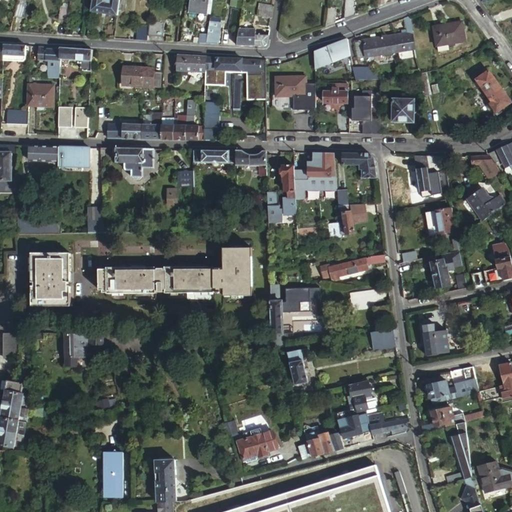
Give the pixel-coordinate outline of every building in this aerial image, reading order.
[(117,0),(107,0),(107,1),(107,4),(103,3),(103,0),(101,0),(90,0),(88,13),(115,17),(116,11),(117,0)] [(188,0),(187,13),(203,15),(204,5),(204,0),(188,0)] [(343,0),(343,21),(353,17),(351,0),(343,0)] [(375,0),(375,9),(384,5),(383,0),(375,0)] [(255,14),(269,17),(272,5),(257,2),(255,14)] [(13,3),(10,19),(19,21),(22,5),(13,3)] [(54,22),(63,23),(65,8),(57,7),(54,22)] [(225,29),(236,31),(237,21),(239,8),(228,7),(225,29)] [(326,7),(324,28),(334,24),(335,8),(326,7)] [(147,21),(146,37),(161,37),(162,22),(147,21)] [(236,31),(234,45),(263,47),(266,35),(253,33),(254,28),(252,27),(247,27),(248,23),(237,21),(236,31)] [(145,41),(146,24),(137,23),(135,41),(145,41)] [(204,45),(215,45),(218,25),(207,23),(205,37),(204,45)] [(433,30),(435,48),(448,46),(465,43),(461,24),(445,27),(445,28),(433,30)] [(103,39),(112,39),(113,28),(105,27),(103,39)] [(179,43),(192,44),(193,32),(181,30),(179,43)] [(414,50),(411,32),(406,34),(395,35),(397,53),(414,50)] [(397,53),(395,35),(381,38),(374,39),(369,40),(353,43),(356,60),(371,58),(382,56),(397,53)] [(195,44),(204,45),(205,37),(197,36),(195,44)] [(349,41),(312,50),(316,68),(353,59),(349,41)] [(23,57),(24,46),(2,45),(1,61),(7,61),(9,59),(9,56),(13,56),(13,59),(14,61),(19,62),(22,59),(22,57),(23,57)] [(43,60),(44,47),(36,46),(35,46),(35,59),(43,60)] [(58,60),(59,48),(45,47),(44,47),(43,60),(43,63),(58,63),(58,60)] [(90,62),(91,51),(91,50),(76,49),(59,48),(58,60),(80,61),(90,62)] [(204,58),(205,55),(176,54),(176,69),(203,70),(204,69),(204,58)] [(257,71),(257,69),(258,60),(204,58),(204,69),(212,69),(220,70),(257,71)] [(89,73),(90,62),(80,61),(79,72),(89,73)] [(152,69),(122,67),(122,86),(159,87),(160,72),(152,72),(152,69)] [(212,85),(212,69),(204,69),(203,70),(203,84),(212,85)] [(212,69),(212,85),(216,85),(219,82),(220,70),(212,69)] [(352,70),(356,82),(377,82),(376,76),(370,70),(352,70)] [(475,79),(489,102),(503,94),(488,71),(475,79)] [(426,83),(424,72),(418,74),(420,84),(426,83)] [(306,96),(305,77),(275,77),(275,96),(306,96)] [(377,82),(356,82),(355,95),(376,94),(377,82)] [(429,95),(426,83),(420,84),(422,96),(429,95)] [(347,93),(348,85),(330,84),(330,91),(324,90),(324,102),(347,103),(347,93)] [(29,85),(28,107),(53,107),(54,86),(29,85)] [(503,94),(489,102),(487,103),(493,112),(508,103),(503,94)] [(362,108),(361,133),(378,133),(379,96),(376,96),(376,98),(368,98),(368,108),(362,108)] [(178,97),(166,98),(165,101),(160,104),(160,107),(168,107),(169,101),(178,100),(178,97)] [(413,98),(392,97),(391,120),(412,121),(413,98)] [(190,127),(191,102),(184,102),(183,117),(183,127),(190,127)] [(202,142),(221,142),(222,132),(215,132),(216,104),(203,104),(202,142)] [(70,128),(71,108),(57,107),(56,127),(70,128)] [(86,128),(87,108),(74,108),(73,128),(86,128)] [(7,124),(27,124),(28,111),(8,110),(7,124)] [(295,114),(295,128),(315,128),(316,114),(295,114)] [(139,140),(159,141),(160,126),(160,118),(160,115),(149,115),(149,116),(148,126),(141,126),(140,126),(139,140)] [(173,127),(183,127),(183,117),(173,116),(173,127)] [(160,126),(170,127),(171,118),(160,118),(160,126)] [(100,140),(120,140),(121,125),(105,125),(105,127),(101,127),(100,140)] [(139,140),(140,126),(121,125),(120,140),(139,140)] [(159,141),(169,141),(170,127),(160,126),(159,141)] [(169,141),(182,141),(183,127),(173,127),(170,127),(169,141)] [(182,141),(196,141),(196,127),(190,127),(183,127),(182,141)] [(0,191),(15,191),(15,180),(10,179),(10,154),(14,154),(14,146),(0,145),(0,191)] [(504,168),(505,167),(509,165),(511,168),(511,159),(505,145),(495,150),(500,162),(504,168)] [(58,147),(30,146),(29,161),(58,161),(58,147)] [(58,161),(58,167),(79,167),(79,165),(89,164),(90,148),(58,147),(58,161)] [(151,168),(152,149),(115,148),(114,149),(114,153),(114,156),(114,162),(123,162),(123,168),(124,170),(129,170),(129,177),(131,177),(131,178),(132,179),(133,180),(136,180),(137,180),(137,179),(138,179),(139,178),(139,177),(141,177),(141,168),(151,168)] [(192,162),(200,163),(200,150),(191,150),(192,162)] [(200,164),(236,165),(235,151),(200,150),(200,163),(200,164)] [(494,166),(500,162),(495,150),(486,154),(487,156),(494,166)] [(265,165),(265,152),(260,151),(259,153),(257,154),(253,155),(248,155),(244,151),(235,151),(236,165),(257,166),(265,165)] [(332,153),(312,152),(312,161),(312,167),(307,168),(306,168),(306,171),(307,177),(316,177),(320,177),(329,177),(334,177),(332,153)] [(361,180),(376,178),(373,157),(367,154),(341,153),(341,167),(357,167),(358,171),(360,171),(361,180)] [(443,156),(442,155),(413,155),(418,192),(421,192),(422,198),(436,196),(437,202),(448,200),(446,190),(436,190),(436,189),(431,190),(429,181),(434,180),(436,180),(435,173),(433,174),(432,172),(444,170),(443,162),(443,156)] [(489,164),(486,156),(471,155),(471,163),(476,163),(489,164)] [(496,172),(489,164),(476,163),(487,179),(496,172)] [(266,176),(265,165),(257,166),(257,176),(266,176)] [(293,172),(293,165),(280,165),(280,167),(279,168),(279,174),(281,176),(281,182),(282,182),(282,192),(285,192),(286,201),(284,201),(284,209),(295,209),(294,200),(293,172)] [(502,170),(508,177),(511,175),(505,167),(504,168),(502,170)] [(193,185),(192,171),(177,171),(178,186),(193,185)] [(306,171),(293,172),(294,200),(302,199),(302,183),(316,184),(316,177),(307,177),(306,171)] [(176,189),(166,189),(166,208),(177,207),(176,189)] [(482,221),(504,206),(498,197),(493,200),(492,202),(487,201),(480,190),(465,200),(474,214),(479,216),(482,221)] [(274,191),(266,192),(267,222),(282,222),(281,209),(275,209),(274,191)] [(337,206),(349,206),(348,191),(335,191),(337,206)] [(351,214),(350,206),(349,206),(337,206),(339,226),(340,234),(344,234),(345,236),(353,235),(352,224),(351,214)] [(93,233),(100,233),(100,228),(100,208),(85,208),(86,233),(93,233)] [(454,233),(452,221),(447,222),(445,210),(434,212),(434,213),(437,234),(438,236),(454,233)] [(367,222),(366,212),(351,214),(352,224),(367,222)] [(426,236),(437,234),(434,213),(423,215),(426,236)] [(479,216),(474,214),(480,223),(482,221),(479,216)] [(30,227),(30,234),(44,234),(44,226),(30,227)] [(332,239),(340,238),(340,234),(339,226),(330,227),(332,239)] [(307,246),(322,244),(321,238),(319,238),(318,236),(307,237),(307,246)] [(301,237),(296,238),(296,251),(306,250),(305,242),(301,242),(301,237)] [(41,242),(32,241),(33,308),(71,308),(71,254),(41,254),(41,242)] [(502,281),(511,279),(511,270),(510,258),(508,250),(504,245),(491,247),(495,270),(495,271),(500,270),(502,281)] [(108,270),(100,270),(100,291),(104,291),(104,294),(215,293),(215,289),(217,289),(218,294),(222,294),(222,289),(224,289),(224,296),(253,296),(253,249),(224,249),(224,269),(215,269),(215,268),(166,268),(166,270),(157,270),(157,268),(108,269),(108,270)] [(401,255),(402,263),(416,260),(415,253),(401,255)] [(332,283),(339,281),(338,278),(368,269),(367,264),(384,262),(383,255),(367,257),(367,258),(329,268),(328,266),(319,268),(322,278),(330,276),(331,278),(332,283)] [(430,265),(435,289),(448,286),(445,272),(443,272),(441,262),(430,265)] [(310,278),(304,264),(301,265),(307,279),(310,278)] [(481,273),(483,285),(502,281),(500,270),(495,271),(495,270),(481,273)] [(454,283),(456,291),(464,289),(462,281),(454,283)] [(271,339),(285,338),(284,330),(281,330),(281,323),(279,292),(276,292),(269,292),(271,339)] [(373,318),(389,316),(389,308),(372,309),(373,318)] [(424,334),(427,355),(448,353),(446,331),(424,334)] [(18,360),(19,334),(5,334),(4,346),(5,346),(4,359),(18,360)] [(104,335),(67,334),(67,367),(79,366),(79,357),(88,357),(87,346),(90,344),(104,344),(104,335)] [(384,349),(397,347),(395,337),(383,339),(384,349)] [(306,360),(292,362),(296,381),(295,381),(296,385),(309,382),(306,360)] [(501,367),(506,387),(507,391),(501,393),(503,402),(511,399),(511,366),(511,365),(501,367)] [(474,368),(478,385),(488,383),(484,366),(474,368)] [(457,393),(458,397),(480,391),(478,385),(474,368),(466,369),(469,382),(458,384),(459,387),(449,389),(447,382),(428,386),(431,398),(457,393)] [(4,406),(30,410),(31,404),(34,386),(9,381),(4,406)] [(352,387),(352,390),(354,396),(356,396),(360,410),(357,410),(358,414),(368,412),(366,405),(371,404),(370,399),(372,399),(373,398),(369,383),(352,387)] [(431,398),(432,403),(458,397),(457,393),(431,398)] [(424,433),(439,428),(438,425),(449,422),(450,425),(458,423),(463,422),(466,421),(486,415),(484,409),(467,414),(466,412),(455,414),(453,405),(434,410),(437,421),(422,425),(424,433)] [(20,422),(21,416),(29,417),(30,410),(4,406),(2,418),(20,422)] [(381,425),(378,410),(368,413),(372,431),(373,435),(392,431),(408,427),(409,427),(407,422),(410,422),(409,418),(381,425)] [(345,438),(372,431),(368,413),(358,416),(341,420),(345,438)] [(0,429),(0,431),(25,436),(26,430),(19,429),(20,422),(2,418),(0,429)] [(226,422),(228,434),(239,433),(237,421),(226,422)] [(460,481),(466,480),(473,478),(466,421),(463,422),(458,423),(461,434),(455,436),(465,473),(459,474),(460,481)] [(408,427),(392,431),(394,436),(408,431),(409,430),(408,427)] [(24,442),(25,436),(0,431),(0,445),(15,448),(17,441),(24,442)] [(238,440),(243,459),(259,455),(260,458),(269,455),(269,452),(278,450),(273,431),(238,440)] [(309,443),(309,442),(310,444),(313,457),(346,448),(341,433),(331,436),(330,433),(320,436),(319,432),(306,436),(309,443)] [(300,447),(304,459),(313,457),(310,444),(300,447)] [(107,497),(122,497),(122,452),(117,452),(114,454),(111,452),(107,452),(104,455),(104,460),(107,463),(104,466),(104,472),(107,475),(107,486),(104,488),(104,494),(107,497)] [(173,501),(177,501),(175,460),(156,460),(157,501),(173,501)] [(500,470),(498,461),(480,466),(487,492),(511,485),(511,471),(507,468),(500,470)] [(227,511),(390,511),(376,465),(227,511)] [(448,477),(450,484),(460,481),(459,474),(448,477)] [(471,508),(482,504),(478,492),(473,478),(466,480),(469,486),(462,498),(469,501),(471,508)] [(173,511),(173,501),(157,501),(157,511),(156,511),(173,511)]
